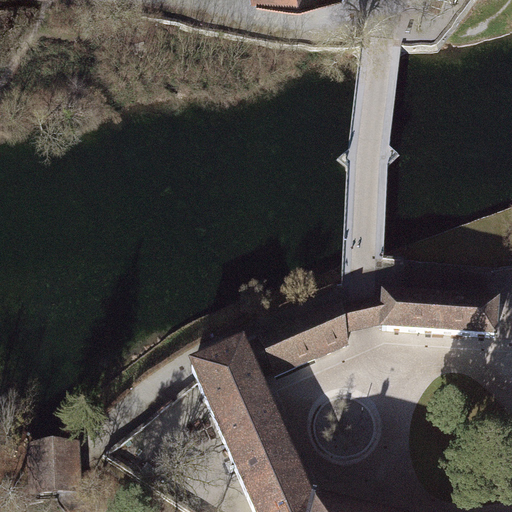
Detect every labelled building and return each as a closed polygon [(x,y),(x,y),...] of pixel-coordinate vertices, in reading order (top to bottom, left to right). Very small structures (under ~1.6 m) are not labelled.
[(383,297),(383,303),(381,332),(381,336),(499,345),(502,307),(383,297)] [(365,336),(381,332),(383,303),(365,307),(343,312),(347,340),(365,336)] [(348,346),(347,340),(343,312),(342,305),(260,341),(261,344),(245,351),(258,381),(274,375),(276,378),(316,360),(348,346)] [(314,511),(315,508),(313,507),(258,381),(245,351),(244,348),(193,371),(198,382),(254,511),(314,511)] [(81,444),(27,447),(31,499),(84,496),(81,444)]
